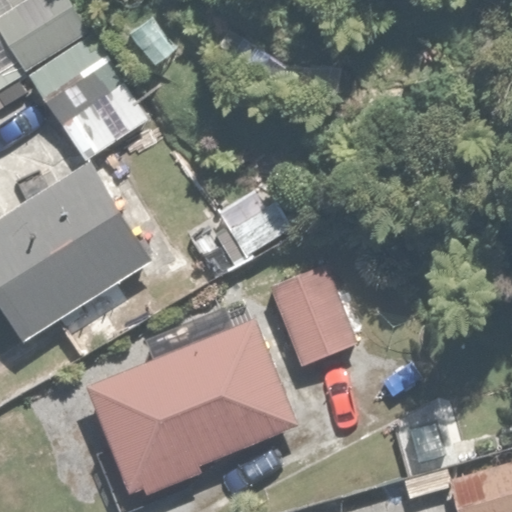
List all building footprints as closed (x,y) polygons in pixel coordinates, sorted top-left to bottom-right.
[(0,12),(0,63),(24,47),(0,12)] [(38,74),(85,151),(146,114),(99,37),(38,74)] [(95,155),(0,211),(0,305),(18,336),(154,254),(95,155)] [(317,264),(272,280),(302,363),(347,348),(317,264)] [(266,318),(91,376),(131,498),(306,440),(266,318)] [(462,511),(511,511),(511,462),(453,478),(462,511)]
